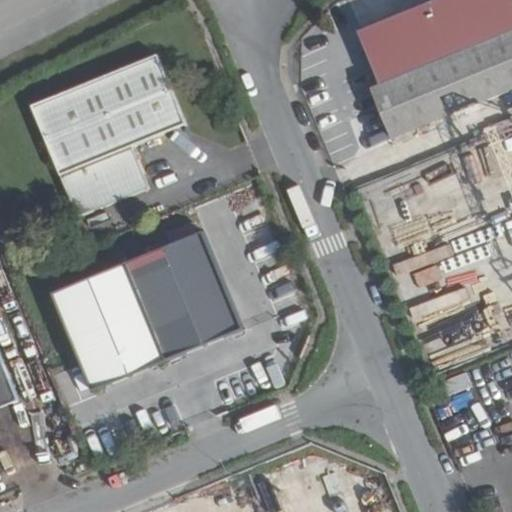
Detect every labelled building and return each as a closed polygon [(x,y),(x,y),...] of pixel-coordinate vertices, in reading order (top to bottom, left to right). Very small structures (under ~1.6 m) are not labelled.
[(481,51),(425,74),(408,31),(370,47),(387,90),(377,94),(397,142),(511,94),(511,18),(504,0),(481,0),(463,7),(481,51)] [(37,110),(84,222),(152,193),(135,151),(190,127),(162,58),(37,110)] [(428,181),(455,173),(451,161),(424,169),(428,181)] [(202,232),(53,294),(92,389),(242,327),(202,232)] [(418,288),(427,309),(451,298),(441,276),(418,288)] [(0,415),(25,406),(0,341),(0,415)]
